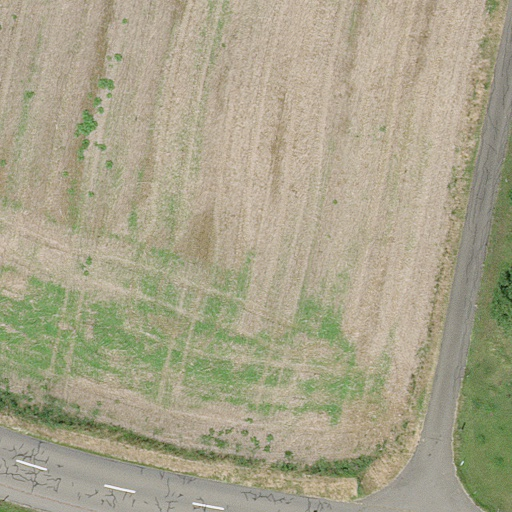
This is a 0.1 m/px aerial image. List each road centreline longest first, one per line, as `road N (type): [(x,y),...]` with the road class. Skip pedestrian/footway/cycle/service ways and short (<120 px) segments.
road 1 (track): [(424,511),(511,71)]
road 2 (unclassified): [(0,452),(240,511)]
